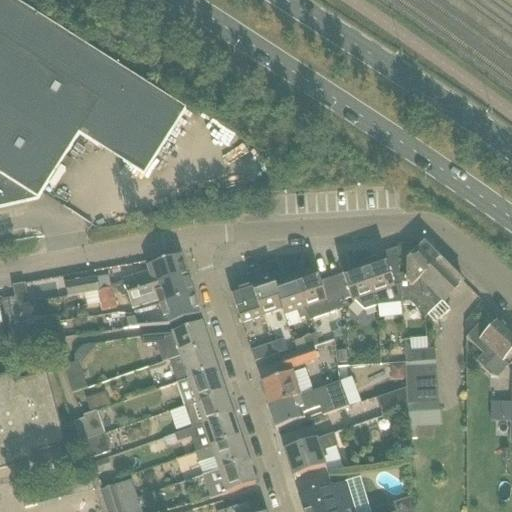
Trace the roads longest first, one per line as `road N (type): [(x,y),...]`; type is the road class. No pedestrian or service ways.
road 1 (secondary): [(181,0),(511,221)]
road 2 (residential): [(286,511),(195,236)]
road 3 (secondary): [(511,151),(283,0)]
road 4 (residential): [(195,236),(422,227),(453,235)]
road 5 (residential): [(0,273),(195,236)]
